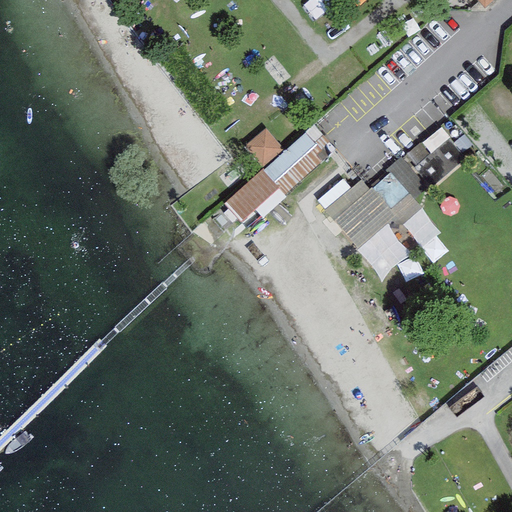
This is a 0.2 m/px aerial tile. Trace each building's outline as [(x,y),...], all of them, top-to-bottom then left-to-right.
[(499,0),(481,0),(490,9),(499,0)] [(343,136),(386,95),(371,79),(327,120),(343,136)] [(266,166),(287,147),(269,128),(248,147),(266,166)] [(327,160),(304,135),(225,205),(247,230),(327,160)] [(472,159),(455,139),(422,165),(440,186),(472,159)] [(374,191),(364,179),(329,210),(361,248),(418,200),(395,173),(374,191)]
